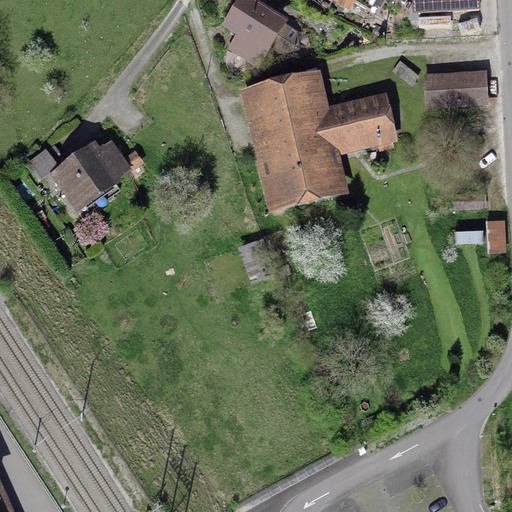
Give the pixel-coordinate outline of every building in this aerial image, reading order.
[(291,19),(262,0),(236,0),(220,24),(233,32),(224,46),(259,68),(291,19)] [(337,0),(355,11),(361,0),(337,0)] [(481,0),(419,0),(420,14),(482,12),(481,0)] [(491,68),(425,70),(427,109),(492,107),(491,68)] [(327,74),(244,92),(272,215),(354,197),(345,157),(401,144),(390,96),(335,108),(327,74)] [(57,174),(83,210),(135,173),(115,144),(106,150),(101,144),(57,174)] [(55,146),(29,163),(38,178),(65,161),(55,146)] [(506,224),(487,224),(489,257),(507,256),(506,224)]
